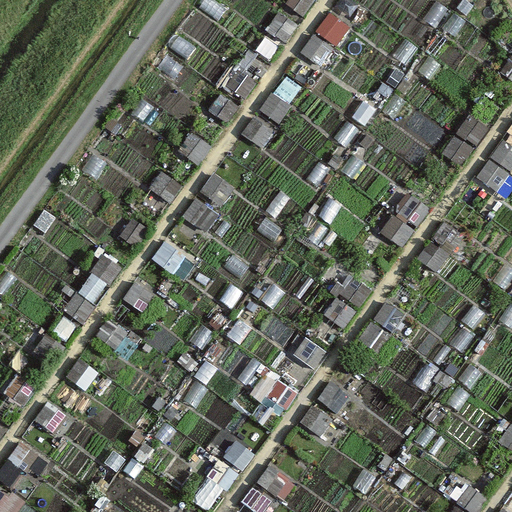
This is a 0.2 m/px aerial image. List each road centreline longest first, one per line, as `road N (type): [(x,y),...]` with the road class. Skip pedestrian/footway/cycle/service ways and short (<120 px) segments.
road 1 (track): [(0,454),(329,0)]
road 2 (track): [(223,511),(511,111)]
road 3 (unclassified): [(0,243),(172,0)]
